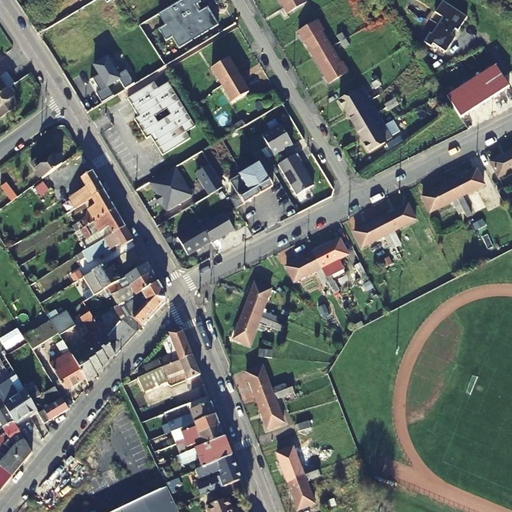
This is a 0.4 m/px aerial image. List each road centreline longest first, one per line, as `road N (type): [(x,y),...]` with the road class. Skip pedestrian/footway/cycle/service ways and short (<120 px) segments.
road 1 (residential): [(179,290),(169,315),(0,511)]
road 2 (tertiary): [(271,511),(179,290)]
road 3 (residential): [(354,196),(237,0)]
road 4 (tertiary): [(179,290),(66,104)]
road 5 (residential): [(179,290),(354,196)]
road 6 (residential): [(354,196),(511,120)]
road 7 (tertiary): [(0,2),(66,104)]
